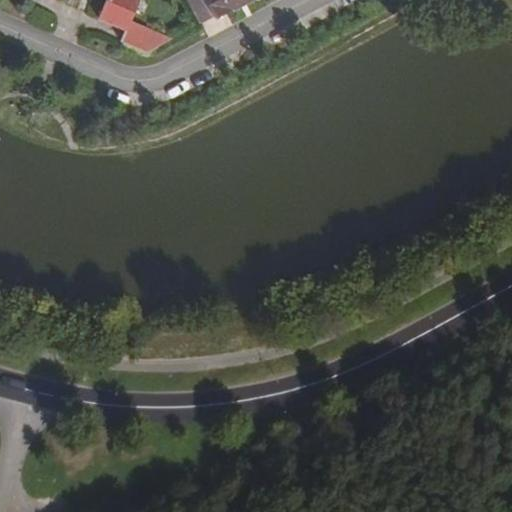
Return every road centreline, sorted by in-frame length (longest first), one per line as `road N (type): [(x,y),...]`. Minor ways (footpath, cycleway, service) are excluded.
road 1 (unclassified): [(28,390),(135,407),(284,392),(381,357),(511,287)]
road 2 (residential): [(0,25),(142,81),(308,0)]
